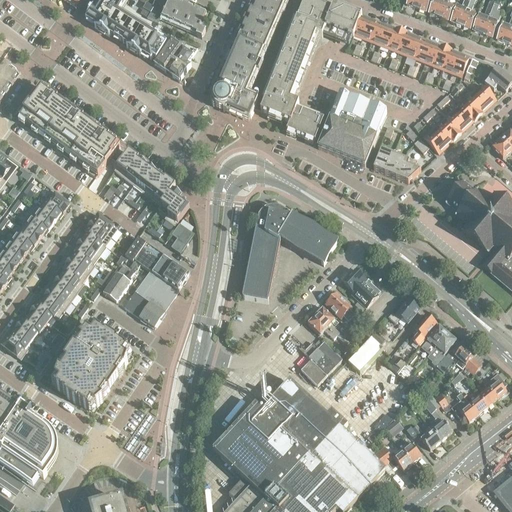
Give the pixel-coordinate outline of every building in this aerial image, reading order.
[(67,0),(66,2),(77,10),(83,0),(67,0)] [(99,31),(105,35),(109,38),(110,36),(115,39),(116,39),(123,43),(123,44),(127,47),(126,49),(131,52),(133,50),(137,53),(136,55),(141,58),(142,56),(151,62),(152,60),(156,62),(170,41),(156,31),(154,33),(145,27),(143,30),(118,15),(127,0),(99,0),(99,1),(86,22),(87,22),(95,27),(94,29),(99,31)] [(152,14),(147,20),(159,25),(161,20),(198,36),(197,38),(202,41),(206,33),(201,31),(207,17),(170,1),(168,5),(155,0),(152,8),(155,9),(152,14)] [(277,0),(255,0),(254,4),(280,15),(285,3),(277,0)] [(340,34),(353,39),(354,37),(361,18),(362,17),(349,12),(334,6),(332,11),(304,0),(260,114),(288,125),(285,133),(314,144),(322,122),(296,111),(298,106),(283,100),(309,34),(321,39),(325,28),(340,34)] [(408,0),(406,6),(416,10),(420,0),(408,0)] [(420,0),(416,10),(425,14),(430,0),(420,0)] [(439,0),(440,1),(436,0),(433,0),(428,15),(438,19),(444,3),(445,0),(439,0)] [(445,0),(444,3),(438,19),(448,22),(454,7),(450,5),(451,0),(445,0)] [(460,27),(470,0),(465,0),(462,10),(457,8),(451,24),(460,27)] [(470,0),(460,27),(470,31),(476,15),(471,13),(476,0),(470,0)] [(482,36),(495,4),(494,4),(495,2),(490,0),(483,18),(479,16),(473,32),(482,36)] [(249,16),(275,27),(280,15),(254,4),(253,6),(256,7),(254,12),(251,11),(249,16)] [(495,4),(482,36),(492,40),(502,14),(497,12),(500,6),(495,4)] [(145,9),(152,14),(155,9),(152,8),(148,5),(145,9)] [(506,45),(511,29),(511,13),(510,18),(511,19),(509,25),(508,27),(503,25),(496,41),(506,45)] [(244,28),(270,39),(275,27),(249,16),(244,28)] [(362,41),(370,22),(361,18),(354,37),(362,41)] [(371,44),(379,25),(370,22),(362,41),(371,44)] [(380,48),(388,29),(379,25),(371,44),(380,48)] [(239,40),(264,51),(270,39),(244,28),(243,31),(245,32),(243,37),(240,36),(239,40)] [(389,51),(397,32),(388,29),(380,48),(389,51)] [(398,54),(406,36),(397,32),(389,51),(398,54)] [(407,58),(414,39),(406,36),(398,54),(407,58)] [(407,58),(416,61),(423,43),(414,39),(407,58)] [(233,52),(259,63),(264,51),(239,40),(233,52)] [(170,41),(156,62),(154,65),(165,73),(182,50),(182,49),(170,41)] [(416,61),(425,65),(432,46),(423,43),(416,61)] [(434,68),(441,50),(432,46),(425,65),(434,68)] [(182,50),(165,73),(180,84),(186,74),(187,74),(192,68),(188,65),(196,55),(193,53),(191,56),(182,50)] [(443,72),(450,53),(441,50),(434,68),(443,72)] [(263,67),(258,65),(259,63),(233,52),(232,56),(235,58),(234,62),(230,61),(228,64),(254,75),(255,73),(259,75),(263,67)] [(450,53),(443,72),(452,75),(459,56),(450,53)] [(461,79),(469,60),(459,56),(452,75),(461,79)] [(12,67),(2,61),(0,64),(0,104),(20,77),(14,72),(13,73),(9,70),(12,67)] [(134,63),(127,73),(138,80),(144,70),(134,63)] [(224,82),(222,87),(245,97),(254,75),(228,64),(221,81),(224,82)] [(506,94),(511,87),(511,83),(498,71),(486,85),(495,92),(498,88),(506,94)] [(260,103),(245,97),(222,87),(219,86),(216,93),(216,94),(217,93),(219,95),(217,99),(217,102),(218,106),(220,107),(250,120),(251,120),(255,111),(257,112),(260,103)] [(496,103),(482,88),(475,95),(489,110),(496,103)] [(52,97),(42,90),(29,106),(24,114),(18,123),(96,180),(98,178),(112,159),(120,148),(114,143),(110,140),(104,136),(103,136),(84,121),(78,116),(78,117),(58,102),(59,102),(52,97)] [(318,150),(365,169),(365,168),(371,170),(392,116),(335,93),(314,146),(319,149),(318,150)] [(489,110),(475,95),(468,102),(482,116),(489,110)] [(475,123),(482,116),(468,102),(461,108),(475,123)] [(475,123),(461,108),(454,115),(468,130),(475,123)] [(461,136),(468,130),(454,115),(447,121),(461,136)] [(454,143),(461,136),(447,121),(440,128),(454,143)] [(447,149),(454,143),(440,128),(433,135),(447,149)] [(385,139),(390,141),(394,132),(388,130),(385,139)] [(406,136),(413,143),(418,139),(411,132),(406,136)] [(502,142),(511,152),(511,133),(502,142)] [(439,156),(447,149),(433,135),(425,142),(439,156)] [(420,141),(414,146),(423,156),(429,151),(420,141)] [(511,153),(511,152),(502,142),(493,150),(503,162),(511,153)] [(393,157),(382,153),(374,171),(386,176),(393,157)] [(139,162),(129,155),(115,174),(124,181),(139,162)] [(404,162),(393,157),(386,176),(397,181),(404,162)] [(18,169),(7,161),(3,167),(0,164),(0,179),(7,185),(18,169)] [(148,168),(139,162),(124,181),(125,182),(133,188),(148,168)] [(416,166),(404,162),(397,181),(408,185),(421,173),(414,171),(416,166)] [(157,175),(148,168),(133,188),(142,195),(157,175)] [(29,181),(32,177),(25,171),(22,176),(29,181)] [(166,182),(157,175),(142,195),(152,202),(166,182)] [(166,182),(152,202),(160,208),(158,211),(158,212),(175,189),(166,182)] [(463,233),(462,233),(489,256),(491,254),(494,256),(484,269),(511,292),(511,209),(495,195),(494,195),(495,196),(490,203),(478,193),(479,192),(478,191),(476,194),(465,185),(466,184),(465,183),(446,206),(447,207),(448,206),(458,215),(456,218),(457,219),(458,217),(469,227),(464,233),(463,233)] [(16,199),(20,193),(14,189),(10,195),(16,199)] [(176,189),(175,189),(158,212),(167,218),(165,221),(165,222),(182,199),(173,192),(176,189)] [(64,216),(67,213),(68,214),(72,209),(70,208),(71,207),(51,193),(45,202),(64,216)] [(183,199),(182,199),(165,222),(175,229),(189,209),(180,202),(183,199)] [(56,224),(59,220),(60,221),(64,216),(45,202),(38,210),(37,209),(37,210),(56,224)] [(336,244),(293,218),(292,218),(282,211),(280,209),(278,208),(275,208),(272,207),(270,208),(267,209),(265,210),(263,212),(262,214),(260,217),(259,219),(259,222),(245,293),(244,293),(243,298),(243,299),(244,300),(245,301),(268,306),(281,245),(278,243),(279,241),(324,269),(337,248),(337,246),(336,244)] [(29,217),(28,217),(49,232),(53,228),(56,224),(37,210),(30,218),(29,217)] [(22,226),(41,240),(44,236),(46,237),(49,232),(28,217),(22,226)] [(95,223),(92,226),(111,241),(118,232),(99,217),(99,218),(97,217),(93,221),(95,223)] [(35,249),(38,244),(41,240),(22,226),(24,228),(18,235),(16,234),(16,235),(35,249)] [(92,226),(85,235),(107,251),(107,250),(105,249),(111,241),(92,226)] [(193,238),(179,228),(172,237),(177,241),(171,250),(180,256),(193,238)] [(27,257),(30,252),(31,254),(35,249),(16,235),(9,243),(8,242),(7,242),(27,257)] [(107,251),(85,235),(82,240),(84,241),(81,245),(100,259),(107,251)] [(125,258),(134,264),(140,269),(141,267),(152,274),(179,294),(191,277),(138,240),(125,258)] [(20,266),(20,265),(23,261),(27,257),(26,257),(27,257),(7,242),(1,251),(0,252),(20,266)] [(81,245),(78,249),(74,254),(95,269),(96,269),(94,267),(100,259),(81,245)] [(13,275),(14,274),(16,271),(20,266),(0,252),(0,265),(13,275)] [(95,269),(74,254),(76,255),(70,263),(89,278),(95,269)] [(66,268),(63,272),(84,288),(84,287),(83,286),(89,278),(70,263),(66,268)] [(130,270),(125,267),(104,295),(118,305),(134,283),(131,281),(140,269),(134,264),(130,270)] [(0,279),(8,285),(8,284),(11,280),(10,279),(13,275),(0,265),(0,279)] [(60,277),(61,278),(58,282),(78,296),(84,288),(63,272),(60,277)] [(352,298),(358,304),(355,307),(363,314),(366,311),(367,311),(379,298),(378,298),(381,295),(371,285),(370,286),(366,283),(367,283),(361,277),(362,277),(357,273),(344,286),(354,296),(352,298)] [(152,274),(126,311),(156,332),(167,316),(164,315),(179,294),(152,274)] [(78,296),(58,282),(56,286),(54,285),(50,290),(71,305),(78,296)] [(45,299),(46,299),(65,314),(71,305),(50,290),(47,294),(48,296),(45,299)] [(330,301),(352,321),(355,318),(350,313),(352,311),(337,296),(335,298),(334,297),(330,301)] [(46,299),(43,303),(41,302),(38,307),(58,322),(65,314),(46,299)] [(352,321),(330,301),(326,305),(327,306),(326,308),(341,322),(344,319),(349,324),(352,321)] [(401,320),(408,326),(420,311),(409,303),(396,319),(393,316),(389,321),(396,326),(401,320)] [(34,311),(33,312),(31,316),(47,327),(53,319),(58,323),(58,322),(38,307),(34,311)] [(318,314),(318,317),(316,319),(337,339),(346,347),(349,344),(340,335),(340,336),(334,330),(339,326),(323,311),(323,312),(320,311),(318,314)] [(41,336),(47,327),(31,316),(25,324),(23,323),(41,336)] [(414,342),(420,348),(421,348),(427,341),(426,340),(438,327),(432,322),(433,321),(429,318),(428,319),(427,318),(416,331),(420,335),(414,342)] [(309,324),(309,327),(320,338),(325,333),(334,342),(337,339),(316,319),(314,322),(311,321),(309,324)] [(40,336),(41,336),(23,323),(20,327),(17,332),(32,343),(39,335),(40,336)] [(374,334),(368,328),(366,331),(371,337),(374,334)] [(441,328),(428,344),(427,343),(421,350),(430,357),(431,355),(432,355),(450,334),(444,329),(443,330),(441,328)] [(102,335),(95,330),(94,332),(95,332),(92,337),(88,334),(80,340),(83,342),(77,351),(75,349),(65,363),(68,365),(62,374),(59,372),(56,381),(60,384),(57,388),(56,388),(55,389),(62,394),(66,396),(65,397),(77,406),(78,404),(82,407),(89,412),(90,410),(89,410),(92,405),(96,408),(104,402),(103,402),(109,393),(109,394),(110,392),(109,391),(112,386),(114,387),(115,386),(113,385),(117,379),(119,380),(119,379),(125,371),(128,361),(124,358),(127,354),(128,355),(129,353),(122,349),(118,346),(119,345),(107,337),(106,338),(102,335)] [(17,332),(14,336),(12,334),(9,339),(28,354),(28,353),(26,351),(32,343),(17,332)] [(364,345),(370,339),(363,333),(358,339),(364,345)] [(380,347),(386,342),(376,333),(371,338),(380,347)] [(437,369),(446,359),(445,357),(458,342),(455,340),(456,340),(450,334),(432,355),(431,355),(430,357),(428,359),(434,365),(433,366),(437,369)] [(28,354),(9,339),(6,343),(4,342),(1,347),(2,348),(21,363),(28,354)] [(383,352),(372,341),(348,365),(360,376),(383,352)] [(341,361),(324,345),(308,361),(311,363),(327,379),(328,378),(331,381),(334,377),(331,375),(343,363),(341,361)] [(463,372),(465,369),(474,360),(475,358),(464,349),(456,358),(451,354),(446,359),(437,369),(444,375),(450,368),(454,370),(457,367),(463,372)] [(354,357),(350,352),(347,355),(345,357),(341,361),(343,363),(346,366),(354,357)] [(406,365),(399,359),(393,365),(394,366),(391,369),(397,374),(400,371),(401,371),(406,365)] [(475,377),(479,372),(483,368),(474,360),(465,369),(475,377)] [(317,389),(323,383),(327,379),(311,363),(301,374),(317,389)] [(399,376),(407,383),(411,379),(402,372),(399,376)] [(417,389),(418,390),(422,387),(422,386),(418,381),(420,379),(415,375),(408,382),(410,383),(409,384),(416,390),(417,389)] [(490,391),(489,392),(498,403),(509,394),(505,389),(508,386),(499,376),(487,387),(490,391)] [(348,511),(385,473),(384,472),(346,436),(350,431),(332,414),(327,419),(290,385),(262,415),(256,409),(220,448),(226,453),(221,459),(245,482),(242,486),(241,484),(229,497),(238,504),(230,511),(348,511)] [(498,403),(489,392),(480,400),(489,411),(498,403)] [(462,396),(480,418),(489,411),(480,400),(474,404),(468,397),(468,398),(464,394),(462,396)] [(0,441),(21,411),(21,410),(9,402),(6,406),(2,403),(3,401),(4,399),(0,396),(0,441)] [(452,412),(461,423),(465,420),(470,426),(480,418),(462,396),(458,400),(461,404),(452,412)] [(444,412),(450,407),(442,397),(436,402),(444,412)] [(453,435),(444,424),(436,413),(441,409),(432,398),(422,406),(431,417),(432,417),(435,421),(434,423),(439,429),(433,433),(442,444),(453,435)] [(0,441),(0,450),(3,453),(0,456),(0,463),(33,487),(39,478),(44,481),(52,470),(54,468),(55,465),(56,463),(57,460),(58,458),(58,456),(58,454),(58,451),(58,448),(58,446),(57,444),(57,442),(56,440),(55,438),(54,436),(53,434),(51,433),(50,431),(49,430),(47,428),(46,427),(44,426),(32,418),(33,416),(32,415),(32,416),(29,414),(22,409),(21,410),(21,411),(0,441)] [(144,460),(152,447),(141,440),(155,418),(148,414),(126,449),(144,460)] [(385,432),(392,440),(404,431),(397,422),(385,432)] [(417,428),(413,431),(411,429),(407,433),(409,436),(413,440),(416,437),(417,437),(422,433),(417,428)] [(442,444),(433,433),(422,442),(431,453),(442,444)] [(403,455),(414,468),(423,460),(408,442),(405,445),(409,450),(403,455)] [(394,473),(399,468),(405,475),(414,468),(403,455),(398,459),(393,454),(390,457),(385,451),(374,460),(384,472),(389,468),(394,473)] [(511,511),(511,482),(495,496),(508,511),(511,511)] [(0,507),(6,511),(12,511),(15,508),(0,497),(0,507)] [(93,511),(124,511),(122,502),(93,510),(93,511)]
